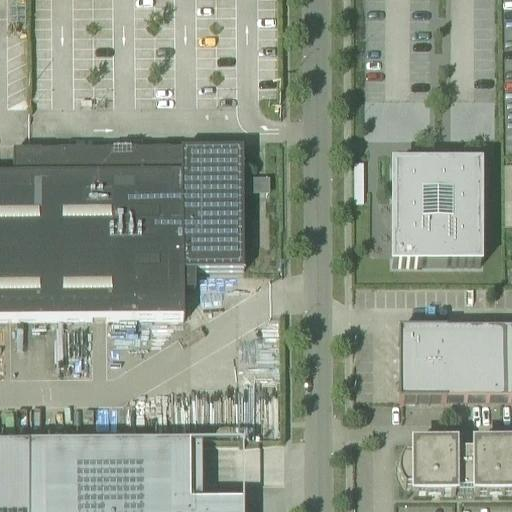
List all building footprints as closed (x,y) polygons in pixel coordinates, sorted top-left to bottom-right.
[(0,324),(183,323),(182,276),(242,275),(242,153),(12,155),(12,179),(0,178),(0,324)] [(394,242),(391,242),(391,270),(479,270),(479,170),(391,170),(391,218),(394,218),(394,242)] [(428,407),(428,406),(506,406),(506,334),(427,334),(427,333),(426,333),(426,334),(414,334),(414,333),(413,333),(413,334),(397,334),(397,346),(397,348),(397,392),(396,392),(396,393),(397,393),(397,406),(414,406),(414,407),(415,407),(415,406),(427,406),(427,407),(428,407)] [(187,450),(199,450),(199,448),(27,450),(27,511),(240,511),(241,508),(187,509),(187,450)] [(412,457),(405,457),(404,456),(403,458),(401,459),(399,464),(398,469),(397,473),(398,478),(399,483),(401,487),(403,489),(404,491),(405,490),(412,490),(412,497),(424,497),(424,498),(442,498),(442,497),(454,497),(454,492),(473,492),(473,497),(485,497),(503,497),(511,496),(511,448),(473,449),(473,454),(454,454),(454,449),(412,449),(412,457)] [(0,511),(27,511),(27,450),(0,449),(0,511)]
